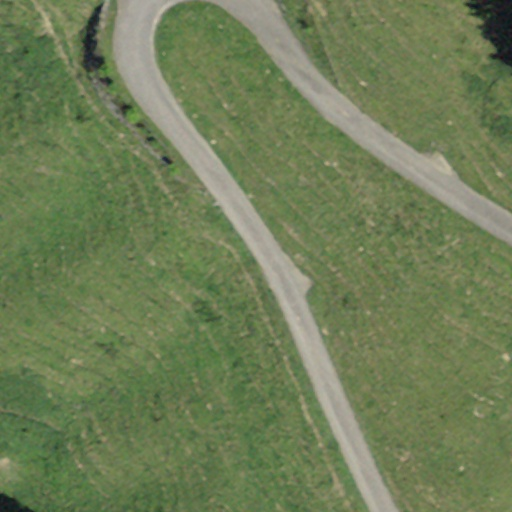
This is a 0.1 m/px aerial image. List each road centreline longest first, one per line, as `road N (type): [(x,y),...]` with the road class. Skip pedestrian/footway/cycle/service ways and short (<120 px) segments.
road 1 (track): [(397,511),(286,284),(190,143),(148,96),(130,51),(142,0)]
road 2 (track): [(249,0),(311,85),(360,132),(511,221)]
